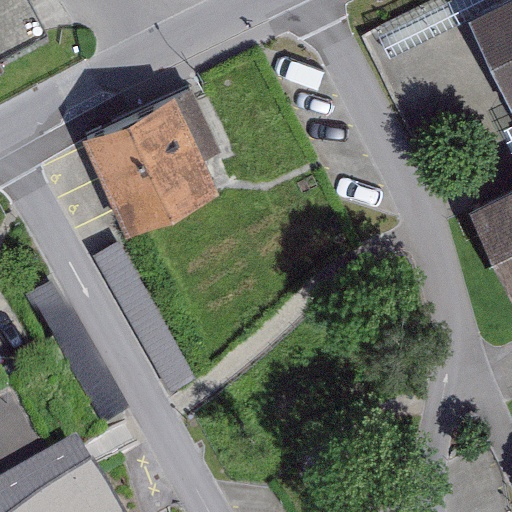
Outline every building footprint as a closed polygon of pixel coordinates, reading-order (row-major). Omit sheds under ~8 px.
[(0,0),(0,68),(8,65),(4,57),(47,34),(29,0),(0,0)] [(511,0),(492,0),(466,13),(511,106),(511,183),(471,204),(511,287),(511,0)] [(193,83),(81,133),(126,235),(220,194),(204,158),(223,150),(193,83)] [(194,377),(118,240),(92,254),(169,391),(194,377)] [(52,277),(25,291),(101,430),(129,415),(52,277)] [(76,443),(0,485),(0,511),(23,511),(26,510),(94,472),(76,443)] [(116,511),(94,472),(26,510),(23,511),(116,511)]
